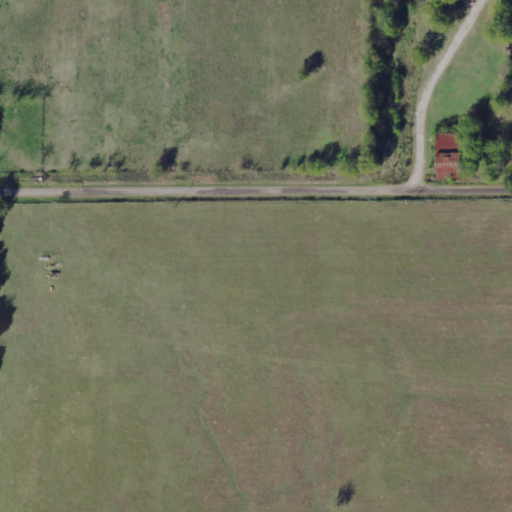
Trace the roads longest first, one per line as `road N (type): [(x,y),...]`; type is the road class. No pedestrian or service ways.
road 1 (residential): [(0,197),(383,193)]
road 2 (residential): [(378,0),(383,193)]
